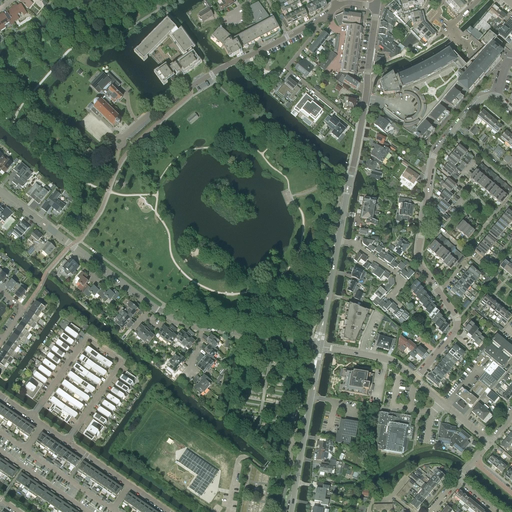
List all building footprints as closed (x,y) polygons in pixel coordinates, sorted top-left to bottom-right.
[(18,0),(18,1),(28,9),(32,4),(30,1),(30,0),(18,0)] [(220,0),(221,1),(220,1),(221,2),(223,4),(219,7),(221,11),(235,3),(232,0),(220,0)] [(320,0),(318,1),(322,9),(327,6),(324,0),(320,0)] [(396,0),(396,1),(396,2),(395,3),(394,2),(385,10),(393,16),(395,18),(397,20),(408,30),(412,35),(419,42),(424,46),(425,47),(425,46),(437,35),(425,23),(422,11),(427,2),(426,0),(396,0)] [(466,5),(467,4),(468,4),(469,4),(470,3),(470,2),(469,2),(471,1),(472,2),(473,0),(446,0),(447,0),(446,1),(454,11),(456,11),(458,13),(459,11),(461,11),(467,6),(466,5)] [(322,9),(318,1),(317,2),(317,1),(315,1),(313,2),(313,3),(313,4),(312,4),(316,12),(322,9)] [(222,46),(223,46),(224,48),(229,57),(231,55),(232,57),(240,53),(239,51),(242,50),(241,49),(256,41),(256,42),(258,41),(264,40),(268,38),(271,37),(275,35),(280,31),(274,17),(271,18),(258,2),(249,7),(255,24),(245,27),(248,31),(233,39),(222,29),(221,30),(219,28),(211,36),(222,46)] [(7,14),(13,23),(19,19),(17,16),(21,13),(23,16),(26,14),(20,5),(17,7),(16,4),(10,8),(11,9),(6,12),(7,14)] [(316,12),(312,4),(306,7),(310,15),(316,12)] [(482,21),(490,27),(502,13),(495,7),(493,7),(482,21)] [(298,11),(303,19),(308,16),(303,8),(298,11)] [(213,16),(208,9),(198,15),(200,17),(199,18),(200,19),(200,20),(202,20),(203,22),(213,16)] [(393,16),(385,10),(380,22),(391,26),(393,28),(397,20),(395,18),(393,16)] [(303,19),(298,11),(294,13),(298,21),(303,19)] [(7,14),(4,16),(3,13),(0,14),(0,31),(5,28),(4,25),(8,22),(10,25),(13,23),(7,14)] [(298,21),(294,13),(289,15),(293,24),(298,21)] [(347,26),(343,57),(340,73),(353,75),(354,75),(358,49),(358,47),(361,27),(359,27),(359,24),(360,24),(361,15),(344,13),(335,17),(339,27),(343,25),(347,26)] [(498,34),(503,28),(500,25),(500,26),(499,25),(506,16),(502,13),(490,27),(498,34)] [(293,24),(289,15),(284,18),(288,26),(293,24)] [(171,22),(167,18),(135,51),(143,60),(144,61),(150,55),(168,37),(183,57),(169,66),(166,63),(161,67),(153,73),(164,87),(172,81),(177,77),(174,73),(175,73),(177,75),(180,73),(182,76),(201,63),(195,54),(196,53),(193,49),(194,48),(181,30),(179,31),(176,26),(173,23),(171,21),(171,22)] [(503,28),(498,34),(505,41),(511,33),(511,32),(511,21),(510,20),(503,28)] [(478,41),(490,27),(482,21),(478,25),(476,23),(471,29),(470,28),(467,31),(478,41)] [(380,22),(379,30),(381,31),(381,30),(386,31),(389,32),(391,27),(391,26),(380,22)] [(405,39),(401,45),(406,48),(419,42),(412,35),(408,30),(409,33),(405,39)] [(406,48),(401,45),(392,39),(392,36),(390,35),(389,35),(389,32),(386,31),(385,36),(378,35),(379,36),(379,40),(381,40),(386,41),(387,41),(388,40),(391,42),(394,44),(400,48),(403,50),(406,48)] [(319,37),(325,41),(329,36),(323,32),(319,37)] [(470,63),(469,63),(466,66),(458,58),(457,57),(457,58),(456,59),(449,48),(436,57),(431,60),(430,60),(430,61),(424,64),(423,64),(418,67),(417,67),(417,68),(411,70),(410,70),(410,71),(404,73),(403,73),(397,76),(397,75),(397,76),(397,77),(394,78),(394,77),(393,76),(381,85),(384,94),(385,94),(385,95),(386,97),(387,96),(388,99),(391,98),(392,100),(395,98),(396,99),(399,97),(398,96),(401,95),(402,95),(404,95),(405,95),(406,95),(407,95),(409,95),(410,95),(412,96),(413,97),(414,98),(415,99),(416,100),(417,101),(417,102),(417,103),(418,103),(418,104),(418,105),(418,106),(419,107),(419,108),(418,109),(418,110),(418,111),(418,112),(417,113),(417,114),(416,115),(416,116),(415,117),(414,118),(413,118),(412,119),(411,120),(410,120),(408,120),(407,121),(406,121),(404,121),(402,126),(402,128),(402,129),(417,139),(418,139),(419,137),(425,142),(435,131),(434,131),(439,126),(449,114),(453,109),(463,98),(467,93),(468,93),(468,94),(486,73),(500,58),(500,57),(499,57),(502,53),(498,49),(502,44),(489,33),(481,42),(485,47),(473,59),(470,62),(470,63)] [(325,41),(319,37),(316,41),(321,46),(325,41)] [(386,41),(381,40),(380,45),(385,49),(389,43),(392,46),(394,44),(391,42),(388,40),(387,41),(386,41)] [(321,46),(316,41),(312,46),(317,50),(321,46)] [(389,43),(385,49),(384,51),(391,52),(395,47),(399,50),(400,48),(394,44),(392,46),(389,43)] [(317,50),(312,46),(308,51),(314,55),(315,53),(317,55),(319,52),(317,51),(317,50)] [(395,47),(391,52),(390,55),(392,58),(400,55),(401,52),(399,50),(395,47)] [(310,70),(313,67),(315,68),(317,65),(307,57),(305,60),(304,59),(301,63),(300,62),(295,69),(306,78),(311,71),(310,70)] [(101,92),(105,96),(111,102),(114,105),(118,100),(118,101),(122,97),(115,90),(120,85),(108,74),(105,77),(102,74),(91,86),(99,94),(101,92)] [(356,90),(360,83),(353,79),(352,79),(347,76),(345,79),(339,75),(338,74),(335,80),(342,85),(343,83),(356,90)] [(278,92),(283,96),(287,92),(291,95),(288,98),(291,101),(300,89),(297,86),(297,85),(289,79),(278,92)] [(306,93),(294,108),(298,112),(301,109),(315,120),(323,110),(312,102),(313,100),(306,93)] [(111,102),(105,96),(102,100),(101,99),(100,101),(99,100),(98,100),(97,99),(96,99),(95,100),(94,100),(94,101),(93,102),(93,103),(93,104),(94,105),(94,106),(91,110),(97,116),(99,114),(102,117),(113,128),(116,125),(117,126),(120,123),(119,122),(122,119),(108,105),(111,102)] [(355,110),(357,100),(344,98),(344,102),(345,102),(344,108),(355,110)] [(482,121),(488,114),(483,110),(477,117),(482,121)] [(190,125),(198,118),(194,113),(186,120),(190,125)] [(487,125),(493,119),(488,114),(482,121),(487,125)] [(330,134),(338,140),(346,129),(342,126),(343,125),(333,117),(332,118),(331,117),(328,121),(335,128),(330,134)] [(385,134),(391,126),(380,118),(374,125),(378,128),(385,134)] [(492,130),(498,123),(493,119),(487,125),(492,130)] [(498,123),(492,130),(497,134),(496,135),(497,136),(501,131),(499,130),(502,127),(498,123)] [(505,142),(511,135),(506,131),(503,135),(501,134),(498,139),(503,144),(505,142)] [(387,148),(389,145),(384,143),(386,138),(379,134),(378,135),(377,135),(377,137),(377,138),(376,141),(379,142),(379,143),(384,146),(387,148)] [(374,151),(385,158),(388,153),(389,154),(391,151),(385,147),(383,150),(378,146),(374,151)] [(456,150),(463,156),(467,152),(459,146),(456,150)] [(463,156),(456,150),(452,154),(460,160),(463,156)] [(385,158),(374,151),(371,156),(376,159),(375,162),(376,162),(377,163),(381,166),(383,163),(382,163),(385,158)] [(460,160),(452,154),(449,157),(457,164),(460,160)] [(3,156),(0,159),(0,169),(4,173),(12,164),(6,159),(5,160),(2,157),(3,156)] [(457,164),(449,157),(446,161),(456,169),(454,167),(457,164)] [(377,163),(376,162),(367,160),(365,169),(370,171),(370,172),(369,179),(379,181),(381,173),(374,172),(377,163)] [(445,167),(452,173),(456,169),(446,161),(448,163),(445,167)] [(30,176),(32,174),(29,171),(29,170),(21,163),(19,166),(18,166),(14,171),(18,174),(14,179),(15,180),(12,183),(17,187),(18,185),(22,188),(27,183),(26,182),(28,181),(31,177),(30,176)] [(452,173),(445,167),(441,171),(449,177),(452,173)] [(413,184),(418,177),(407,169),(402,176),(413,184)] [(473,181),(480,174),(476,170),(469,178),(473,181)] [(477,185),(484,177),(480,174),(473,181),(477,185)] [(481,188),(488,180),(484,177),(477,185),(481,188)] [(445,183),(452,190),(456,185),(448,179),(445,183)] [(485,191),(491,183),(488,180),(481,188),(485,191)] [(452,190),(445,183),(441,187),(453,196),(449,193),(452,190)] [(489,194),(495,187),(491,183),(485,191),(489,194)] [(38,205),(50,191),(46,187),(43,190),(36,184),(27,195),(38,205)] [(453,196),(441,187),(445,190),(442,194),(449,200),(453,196)] [(493,198),(499,190),(495,187),(489,194),(493,198)] [(497,201),(503,193),(499,190),(493,198),(497,201)] [(60,214),(65,206),(57,200),(60,195),(56,192),(52,196),(51,196),(46,203),(46,204),(43,208),(48,212),(51,207),(60,214)] [(503,193),(497,201),(501,205),(507,197),(503,193)] [(449,200),(442,194),(438,198),(450,207),(446,204),(449,200)] [(399,209),(412,211),(413,205),(410,204),(411,199),(399,197),(398,202),(400,203),(399,209)] [(379,216),(379,211),(374,211),(376,200),(365,198),(365,199),(364,200),(363,202),(364,203),(364,204),(361,219),(366,219),(365,224),(374,226),(374,225),(377,226),(378,221),(375,221),(372,220),(373,215),(379,216)] [(450,207),(438,198),(442,201),(439,205),(446,211),(450,207)] [(446,211),(439,205),(435,209),(440,213),(438,215),(446,221),(450,218),(447,215),(445,213),(446,211)] [(0,223),(2,221),(5,223),(1,227),(6,231),(15,221),(10,217),(13,214),(6,208),(4,211),(0,207),(0,223)] [(412,211),(399,209),(398,214),(396,214),(395,219),(407,221),(408,216),(411,217),(412,211)] [(501,218),(509,225),(511,221),(511,220),(505,214),(501,218)] [(509,225),(501,218),(498,222),(506,229),(509,225)] [(6,234),(9,237),(12,233),(20,239),(29,227),(22,221),(14,231),(12,228),(6,234)] [(460,233),(466,225),(462,222),(456,229),(460,233)] [(495,226),(503,232),(506,229),(498,222),(495,226)] [(463,236),(470,228),(466,225),(460,233),(463,236)] [(503,232),(495,226),(492,230),(499,236),(503,232)] [(360,229),(359,232),(360,232),(359,235),(365,236),(365,237),(369,238),(369,234),(371,234),(372,230),(368,230),(360,228),(360,229)] [(470,228),(463,236),(467,239),(474,231),(470,228)] [(499,236),(492,230),(488,234),(496,240),(499,236)] [(35,251),(43,242),(40,240),(42,237),(35,231),(28,239),(33,244),(26,252),(30,256),(35,251)] [(484,240),(492,246),(495,242),(488,236),(484,240)] [(403,252),(409,244),(401,238),(395,246),(395,247),(395,248),(392,246),(390,249),(400,256),(403,252)] [(363,240),(362,242),(362,243),(362,244),(363,244),(363,245),(364,245),(366,247),(365,248),(371,253),(372,251),(373,252),(374,251),(377,252),(380,247),(378,245),(375,249),(371,246),(372,244),(369,242),(370,241),(363,240)] [(481,244),(489,250),(492,246),(484,240),(481,244)] [(432,253),(438,245),(434,241),(427,249),(432,253)] [(43,242),(35,251),(38,253),(40,250),(47,256),(49,253),(50,253),(52,251),(52,250),(54,248),(47,242),(45,244),(43,242)] [(489,250),(481,244),(478,247),(485,254),(489,250)] [(438,245),(432,253),(435,256),(442,248),(438,245)] [(380,247),(377,252),(379,254),(378,256),(379,257),(378,258),(384,263),(385,261),(387,262),(392,255),(387,252),(386,254),(381,251),(383,249),(380,247)] [(485,254),(478,247),(474,251),(482,258),(485,254)] [(442,248),(435,256),(439,259),(446,251),(442,248)] [(446,251),(439,259),(443,262),(442,263),(450,254),(446,251)] [(365,269),(368,263),(366,262),(367,260),(366,259),(367,257),(361,253),(360,255),(358,253),(353,260),(358,264),(361,260),(365,263),(362,267),(365,269)] [(446,267),(453,259),(449,256),(450,255),(450,254),(442,263),(446,267)] [(461,254),(455,261),(457,262),(454,265),(457,268),(465,258),(461,254)] [(392,255),(387,262),(388,263),(387,265),(393,269),(394,268),(396,269),(397,267),(399,269),(403,264),(400,262),(398,266),(393,262),(396,259),(392,255)] [(453,259),(446,267),(450,270),(454,265),(457,262),(455,261),(453,259)] [(72,275),(78,267),(74,264),(75,263),(71,260),(69,261),(62,268),(65,271),(64,273),(68,276),(70,273),(72,275)] [(499,266),(504,270),(509,264),(510,264),(511,262),(510,261),(508,263),(505,260),(499,266)] [(368,263),(365,269),(367,270),(370,267),(374,270),(371,274),(376,277),(381,270),(380,269),(381,267),(375,263),(374,264),(372,263),(371,265),(368,263)] [(403,264),(399,269),(401,271),(400,272),(401,274),(400,275),(406,280),(407,279),(408,280),(414,274),(410,270),(407,273),(403,269),(406,266),(403,264)] [(468,271),(477,279),(481,274),(471,267),(470,269),(469,268),(467,270),(468,271)] [(352,275),(351,277),(357,280),(356,283),(362,285),(364,280),(360,278),(363,271),(355,268),(354,268),(352,272),(353,272),(351,274),(352,275)] [(376,277),(380,280),(383,277),(388,280),(388,282),(394,282),(394,279),(393,279),(390,277),(388,275),(390,274),(384,270),(383,271),(381,270),(376,277)] [(463,274),(464,275),(474,283),(477,279),(468,271),(466,273),(465,272),(463,274)] [(83,293),(88,287),(86,284),(88,282),(85,279),(88,277),(82,272),(78,277),(80,279),(77,283),(80,285),(77,288),(83,293)] [(461,279),(470,287),(474,283),(464,275),(463,277),(462,276),(460,278),(461,279)] [(412,294),(420,285),(419,284),(420,282),(417,279),(409,289),(413,292),(412,294)] [(457,284),(467,291),(470,287),(461,279),(459,281),(458,280),(456,283),(457,284)] [(5,288),(12,294),(21,284),(21,283),(19,285),(15,282),(12,280),(5,288)] [(362,302),(365,295),(358,291),(359,288),(356,287),(358,284),(351,281),(349,281),(348,283),(349,285),(347,290),(353,293),(356,294),(354,298),(362,302)] [(394,282),(388,282),(388,285),(384,289),(381,286),(377,290),(384,296),(385,294),(386,296),(391,290),(390,289),(391,288),(393,285),(394,285),(394,282)] [(23,289),(25,287),(21,284),(12,294),(19,299),(26,292),(23,289)] [(420,285),(412,294),(416,297),(415,298),(423,289),(422,289),(424,287),(420,284),(420,285)] [(454,288),(463,295),(467,291),(457,284),(456,285),(455,284),(453,287),(454,288)] [(88,287),(83,293),(89,298),(92,295),(94,297),(97,294),(99,297),(104,291),(98,286),(96,289),(93,286),(91,289),(88,287)] [(463,295),(454,288),(452,290),(451,289),(449,291),(460,300),(463,295)] [(419,303),(426,294),(425,293),(427,291),(424,289),(423,289),(415,298),(419,302),(419,303)] [(104,291),(99,297),(105,301),(107,299),(110,301),(112,298),(115,300),(120,295),(114,290),(112,293),(109,290),(107,293),(104,291)] [(380,307),(384,302),(382,300),(384,298),(382,297),(384,296),(377,290),(374,294),(377,297),(372,303),(376,307),(378,305),(380,307)] [(422,308),(429,299),(429,298),(430,296),(427,293),(426,294),(419,303),(423,306),(422,307),(422,308)] [(486,305),(491,299),(487,295),(482,301),(480,303),(483,306),(485,304),(486,305)] [(425,312),(433,303),(432,302),(433,301),(430,298),(429,299),(422,308),(426,311),(425,312)] [(490,308),(495,302),(491,299),(486,305),(485,304),(483,306),(485,308),(487,306),(490,308)] [(32,306),(41,313),(45,308),(45,307),(46,305),(39,300),(37,302),(36,301),(32,306)] [(384,302),(380,307),(382,309),(383,308),(387,312),(390,308),(394,312),(397,309),(396,308),(397,306),(391,301),(390,303),(389,301),(386,304),(384,302)] [(125,310),(133,317),(136,313),(140,316),(145,310),(135,302),(133,305),(130,303),(126,307),(127,308),(125,310)] [(495,302),(490,308),(493,311),(494,312),(500,305),(495,302)] [(343,330),(342,336),(344,336),(343,341),(354,343),(360,345),(361,342),(359,342),(360,339),(357,337),(359,334),(361,335),(363,332),(360,331),(365,318),(368,319),(370,316),(367,315),(368,311),(369,309),(374,311),(369,309),(368,311),(349,303),(349,304),(347,304),(346,310),(348,310),(348,313),(345,312),(344,318),(347,319),(346,322),(344,321),(343,327),(345,327),(345,330),(343,330)] [(429,316),(436,308),(435,307),(436,305),(433,303),(425,312),(429,316),(428,317),(429,316)] [(496,318),(504,309),(500,305),(494,312),(493,311),(492,313),(493,315),(496,318)] [(41,313),(32,306),(29,311),(38,318),(41,313)] [(432,321),(439,313),(438,312),(440,310),(436,307),(436,308),(429,316),(428,317),(432,320),(431,321),(432,321)] [(394,312),(393,314),(395,316),(399,320),(401,318),(404,320),(406,320),(409,317),(407,316),(409,314),(403,309),(402,311),(401,309),(399,311),(397,309),(394,312)] [(504,309),(496,318),(500,320),(502,318),(503,319),(508,312),(504,309)] [(119,316),(132,326),(134,324),(130,320),(133,317),(125,310),(123,313),(122,312),(119,316)] [(38,318),(29,311),(26,316),(37,324),(40,319),(38,318)] [(435,326),(442,317),(441,316),(443,315),(440,312),(439,313),(432,321),(436,325),(435,326)] [(511,316),(511,315),(508,312),(503,319),(502,318),(500,320),(498,322),(500,323),(502,322),(505,325),(511,316)] [(26,316),(22,321),(31,327),(33,329),(37,324),(26,316)] [(132,326),(119,316),(116,320),(116,321),(114,323),(122,330),(125,326),(129,329),(132,326)] [(442,317),(435,326),(439,329),(438,330),(445,322),(444,321),(446,319),(443,316),(442,317)] [(31,327),(22,321),(19,326),(28,332),(31,327)] [(445,322),(438,330),(442,334),(448,327),(449,326),(448,325),(449,324),(446,321),(445,322)] [(467,335),(475,325),(471,322),(464,330),(465,330),(464,332),(467,335)] [(67,328),(64,332),(75,339),(78,335),(77,334),(80,330),(71,324),(68,328),(67,328)] [(140,339),(151,327),(148,325),(145,329),(141,325),(134,333),(137,335),(136,336),(140,339)] [(163,340),(174,328),(171,325),(168,329),(164,326),(157,334),(160,336),(159,337),(163,340)] [(470,340),(478,330),(474,327),(475,326),(475,325),(467,335),(468,335),(467,337),(470,340)] [(28,332),(19,326),(15,331),(27,339),(30,334),(28,332)] [(151,327),(140,339),(144,343),(145,342),(148,344),(154,336),(150,333),(153,329),(151,327)] [(174,328),(163,340),(167,344),(168,343),(170,345),(175,339),(177,337),(176,337),(173,334),(176,330),(174,328)] [(181,345),(192,332),(189,330),(186,334),(182,331),(176,337),(177,337),(175,339),(178,341),(177,342),(181,345)] [(473,344),(481,335),(477,331),(478,330),(470,340),(471,339),(471,340),(470,342),(473,344)] [(15,331),(12,336),(21,342),(24,344),(27,339),(15,331)] [(75,339),(64,332),(65,332),(64,335),(63,334),(60,338),(71,346),(74,342),(72,341),(74,338),(75,339)] [(192,332),(181,345),(185,348),(186,348),(188,350),(195,342),(191,339),(194,335),(192,332)] [(383,349),(386,337),(380,336),(380,335),(377,334),(375,340),(378,341),(376,347),(383,349)] [(502,369),(511,357),(511,347),(496,334),(482,352),(502,369)] [(206,342),(217,351),(215,349),(218,345),(217,344),(219,342),(212,335),(208,339),(204,336),(202,339),(205,342),(206,342)] [(481,335),(473,344),(473,345),(474,344),(474,345),(473,346),(477,349),(485,340),(480,336),(481,335)] [(21,342),(12,336),(8,341),(17,347),(21,342)] [(400,337),(398,344),(400,346),(398,349),(403,352),(407,348),(411,352),(415,348),(415,347),(408,341),(401,336),(400,337)] [(386,337),(383,349),(389,350),(391,345),(394,346),(396,340),(392,339),(386,337)] [(71,346),(60,338),(61,339),(59,341),(58,340),(55,344),(66,352),(69,348),(68,347),(70,345),(71,346)] [(17,347),(8,341),(5,346),(14,352),(17,347)] [(204,351),(216,361),(216,360),(213,358),(216,354),(215,353),(217,351),(206,342),(205,342),(209,345),(206,348),(203,345),(200,348),(204,351)] [(66,352),(55,344),(55,345),(56,345),(55,348),(54,347),(51,351),(62,358),(65,354),(64,354),(65,351),(66,352)] [(13,359),(16,354),(14,352),(5,346),(2,351),(13,359)] [(450,349),(461,358),(464,354),(455,346),(453,348),(452,347),(450,349)] [(97,360),(100,355),(88,347),(85,352),(88,354),(85,357),(85,358),(88,360),(91,356),(97,360)] [(411,352),(409,355),(410,356),(412,358),(413,359),(417,355),(421,359),(421,358),(424,356),(426,354),(426,353),(419,347),(417,349),(415,348),(411,352)] [(461,358),(450,349),(451,350),(450,352),(449,351),(447,353),(457,362),(461,358)] [(2,351),(0,353),(0,357),(7,362),(10,364),(13,359),(2,351)] [(62,358),(51,351),(52,352),(50,354),(49,353),(47,357),(58,365),(60,361),(59,360),(61,358),(62,359),(62,358)] [(198,357),(211,368),(214,364),(214,363),(216,361),(204,351),(208,354),(205,358),(201,355),(198,357)] [(457,362),(447,353),(448,354),(446,356),(445,355),(444,357),(454,366),(457,362)] [(172,359),(184,370),(186,367),(182,364),(186,360),(178,354),(176,356),(175,355),(172,359)] [(100,355),(97,360),(103,364),(100,368),(104,370),(106,366),(109,368),(112,364),(100,355)] [(94,364),(88,360),(85,358),(85,357),(83,356),(80,360),(82,362),(79,366),(82,368),(85,364),(91,368),(94,364)] [(58,365),(47,357),(47,358),(46,360),(45,360),(42,364),(53,371),(56,367),(55,367),(56,364),(57,365),(58,365)] [(211,368),(198,357),(196,360),(200,363),(197,367),(205,374),(207,371),(208,372),(211,368)] [(454,366),(444,357),(443,357),(445,358),(443,360),(442,359),(440,361),(450,370),(454,366)] [(184,370),(172,359),(171,359),(165,365),(167,367),(175,373),(178,369),(182,372),(184,370)] [(450,370),(440,361),(441,362),(440,364),(438,363),(436,365),(447,374),(450,370)] [(53,371),(42,364),(43,364),(41,367),(41,366),(38,370),(49,378),(51,374),(50,373),(52,371),(53,371)] [(89,372),(82,368),(79,366),(77,364),(74,369),(76,370),(74,374),(73,374),(77,377),(79,372),(86,377),(89,372)] [(100,368),(94,364),(91,368),(97,373),(95,377),(98,379),(101,375),(103,377),(106,372),(104,370),(100,368)] [(447,374),(436,365),(436,366),(437,367),(436,368),(435,367),(433,370),(443,378),(447,374)] [(44,384),(49,378),(38,370),(39,371),(37,373),(36,373),(33,377),(44,384)] [(443,378),(433,370),(434,371),(433,372),(431,371),(429,374),(440,383),(443,378)] [(345,372),(341,392),(370,397),(374,375),(353,371),(353,373),(345,372)] [(95,377),(89,372),(86,377),(91,381),(89,385),(92,387),(95,383),(97,385),(100,380),(98,379),(95,377)] [(120,379),(131,387),(133,383),(133,382),(136,378),(127,372),(124,376),(123,375),(120,379)] [(83,381),(77,377),(73,374),(74,374),(71,373),(68,377),(70,379),(68,383),(71,385),(74,381),(80,385),(83,381)] [(440,383),(429,374),(431,375),(429,377),(428,376),(426,378),(428,380),(432,383),(436,387),(440,383)] [(486,374),(480,382),(491,391),(497,384),(486,374)] [(194,378),(207,389),(211,385),(210,384),(212,382),(204,375),(201,379),(197,376),(194,378)] [(43,385),(38,381),(34,378),(24,393),(33,400),(43,385)] [(207,389),(194,378),(192,381),(196,384),(193,388),(201,395),(203,392),(204,393),(207,389)] [(131,387),(120,379),(120,380),(121,380),(119,383),(118,382),(115,386),(126,393),(129,389),(128,389),(130,386),(131,387)] [(77,389),(71,385),(68,383),(65,381),(62,385),(65,387),(62,391),(65,393),(68,389),(74,394),(77,389)] [(89,385),(83,381),(80,385),(86,389),(83,393),(86,396),(86,395),(89,392),(91,393),(95,389),(92,387),(89,385)] [(463,401),(479,382),(478,381),(468,393),(462,388),(456,395),(462,400),(463,401)] [(479,382),(463,401),(465,402),(471,407),(487,388),(480,382),(479,382)] [(126,393),(115,386),(116,387),(115,389),(114,388),(111,392),(122,400),(125,396),(124,395),(125,393),(126,393)] [(71,398),(65,393),(62,391),(59,389),(56,394),(59,396),(56,399),(56,400),(59,402),(62,398),(68,402),(71,398)] [(83,393),(77,389),(74,394),(80,398),(77,402),(80,404),(81,404),(83,400),(86,402),(89,397),(86,395),(86,396),(83,393)] [(122,400),(111,392),(112,393),(110,395),(109,395),(107,399),(117,406),(120,402),(119,402),(121,399),(122,400)] [(510,397),(505,393),(501,398),(506,402),(510,397)] [(65,406),(59,402),(56,400),(56,399),(54,398),(51,402),(53,404),(48,411),(52,413),(55,408),(61,412),(65,406)] [(77,402),(71,398),(68,402),(74,406),(71,410),(75,412),(77,408),(80,410),(83,406),(81,404),(80,404),(77,402)] [(117,406),(107,399),(106,399),(108,400),(106,402),(105,401),(102,405),(113,413),(116,409),(115,408),(116,406),(117,406)] [(457,404),(463,409),(466,406),(463,404),(465,402),(463,401),(462,400),(460,402),(459,401),(457,404)] [(479,418),(485,410),(478,404),(471,412),(479,418)] [(113,413),(102,405),(103,406),(101,408),(100,408),(98,411),(109,419),(111,415),(110,414),(112,412),(113,413)] [(71,410),(65,406),(61,412),(67,416),(64,421),(67,423),(72,417),(74,418),(77,414),(75,412),(71,410)] [(5,408),(0,414),(0,415),(4,418),(3,420),(9,410),(5,408)] [(9,410),(3,420),(7,423),(14,413),(9,410)] [(485,410),(479,418),(486,424),(492,417),(485,410)] [(109,419),(98,411),(98,412),(99,412),(97,415),(96,414),(93,418),(104,426),(107,422),(106,421),(108,419),(109,419)] [(411,439),(413,427),(410,426),(412,416),(400,414),(400,416),(391,414),(378,412),(377,420),(378,421),(374,445),(376,445),(376,449),(401,454),(407,450),(409,438),(411,439)] [(14,413),(7,423),(11,426),(18,416),(14,413)] [(18,416),(11,426),(12,426),(13,424),(16,427),(15,428),(16,428),(22,419),(18,416)] [(22,419),(16,428),(20,431),(26,422),(22,419)] [(356,438),(358,422),(341,419),(338,433),(336,432),(334,442),(349,445),(351,437),(356,438)] [(93,420),(91,422),(83,434),(92,440),(95,436),(97,438),(96,437),(97,437),(100,434),(99,433),(100,433),(100,432),(101,432),(104,427),(93,420)] [(26,422),(20,431),(24,434),(30,425),(26,422)] [(467,441),(471,437),(462,430),(459,434),(458,433),(458,430),(456,429),(456,428),(450,426),(450,425),(440,424),(436,443),(449,445),(449,446),(452,447),(452,446),(461,454),(470,444),(467,441)] [(30,425),(24,434),(28,437),(35,428),(30,425)] [(40,445),(47,436),(42,433),(36,442),(40,445)] [(47,436),(40,445),(44,448),(51,439),(47,436)] [(51,439),(44,448),(49,451),(55,442),(51,439)] [(324,452),(328,453),(330,455),(331,452),(328,451),(329,446),(333,446),(333,444),(332,440),(326,439),(325,444),(321,443),(321,442),(317,441),(316,445),(319,446),(319,450),(324,451),(324,452)] [(509,446),(504,441),(500,446),(505,450),(507,448),(509,446)] [(55,442),(49,451),(53,454),(59,445),(55,442)] [(59,445),(53,454),(54,453),(58,455),(57,457),(63,448),(59,445)] [(63,448),(57,457),(61,460),(68,451),(63,448)] [(189,488),(201,497),(218,472),(186,450),(178,462),(197,476),(189,488)] [(324,451),(319,450),(317,460),(322,461),(323,458),(327,459),(328,453),(324,452),(324,451)] [(68,451),(61,460),(65,463),(72,454),(68,451)] [(72,454),(65,463),(66,463),(67,461),(71,464),(69,466),(70,466),(76,456),(72,454)] [(492,465),(497,459),(495,457),(492,455),(487,461),(492,465)] [(76,456),(70,466),(74,469),(80,460),(76,456)] [(497,469),(502,463),(497,459),(492,465),(497,469)] [(3,474),(9,465),(7,464),(8,461),(7,460),(0,469),(0,470),(4,472),(2,474),(3,474)] [(319,472),(331,474),(334,474),(335,468),(336,461),(329,460),(328,466),(320,465),(319,472)] [(82,474),(88,465),(84,462),(77,471),(82,474)] [(502,463),(497,469),(501,473),(506,467),(502,463)] [(7,477),(15,465),(13,464),(11,466),(9,465),(3,474),(7,477)] [(15,465),(7,477),(11,480),(18,471),(15,469),(17,467),(15,465)] [(86,477),(92,468),(88,465),(82,474),(86,477)] [(353,469),(350,476),(352,477),(352,478),(356,480),(358,480),(362,470),(361,470),(354,467),(353,469)] [(90,480),(97,471),(92,468),(86,477),(90,480)] [(434,475),(441,481),(445,476),(436,469),(432,474),(434,475)] [(416,472),(416,473),(417,473),(417,474),(418,474),(418,475),(419,475),(419,476),(418,475),(417,475),(417,476),(417,477),(418,477),(418,478),(419,479),(420,479),(420,480),(421,481),(422,481),(422,480),(423,480),(423,479),(424,478),(424,477),(422,475),(423,474),(421,473),(418,470),(417,470),(417,471),(416,471),(416,472)] [(94,483),(101,474),(97,471),(90,480),(94,483)] [(20,484),(28,474),(26,473),(24,475),(21,473),(16,481),(15,483),(19,486),(20,484)] [(24,489),(30,479),(28,478),(29,475),(28,474),(20,484),(24,487),(23,489),(24,489)] [(99,486),(105,477),(101,474),(94,483),(99,486)] [(412,474),(410,476),(417,482),(419,479),(412,474)] [(430,480),(437,486),(441,481),(434,475),(430,480)] [(103,489),(109,479),(105,477),(99,486),(103,489)] [(28,492),(36,480),(34,479),(32,481),(30,479),(24,489),(28,492)] [(107,492),(113,482),(109,479),(103,489),(107,492)] [(32,494),(38,485),(36,484),(38,481),(36,480),(28,492),(32,494)] [(426,485),(433,491),(437,486),(430,480),(426,485)] [(111,494),(118,485),(113,482),(107,492),(111,494)] [(36,497),(44,486),(42,484),(40,487),(38,485),(32,494),(36,497)] [(422,490),(429,495),(433,491),(426,485),(424,484),(420,488),(422,490)] [(118,485),(111,494),(111,495),(112,493),(117,496),(122,488),(118,485)] [(315,495),(325,496),(326,490),(328,490),(329,487),(322,485),(322,489),(316,488),(315,495)] [(40,500),(47,491),(45,490),(46,487),(44,486),(36,497),(36,498),(38,496),(41,499),(40,500)] [(409,491),(404,487),(402,489),(407,494),(409,495),(411,493),(409,491)] [(45,503),(53,491),(51,490),(49,492),(47,491),(40,500),(45,503)] [(418,495),(425,500),(429,495),(422,490),(418,495)] [(50,505),(55,497),(53,496),(55,493),(53,491),(45,503),(46,502),(50,505)] [(460,500),(465,495),(460,491),(455,497),(460,500)] [(127,506),(134,496),(129,493),(123,503),(127,506)] [(325,496),(315,495),(314,501),(321,502),(320,505),(326,506),(326,503),(324,503),(325,496)] [(414,499),(421,505),(425,500),(418,495),(414,499)] [(465,495),(460,500),(464,504),(469,498),(465,495)] [(54,508),(61,497),(59,496),(57,498),(55,497),(50,505),(54,508)] [(134,496),(127,506),(128,506),(129,504),(133,507),(131,508),(132,509),(138,499),(134,496)] [(58,510),(64,503),(62,501),(63,499),(61,497),(54,508),(53,509),(57,511),(58,510)] [(469,508),(474,502),(469,498),(464,504),(463,506),(467,510),(469,508)] [(138,499),(132,509),(136,511),(142,502),(138,499)] [(421,505),(414,499),(410,504),(409,504),(407,506),(412,510),(414,508),(416,510),(421,505)] [(63,511),(70,503),(68,502),(66,504),(64,503),(58,510),(60,511),(63,511)] [(142,502),(136,511),(141,511),(146,505),(142,502)] [(474,511),(478,506),(474,502),(469,508),(474,511)] [(69,511),(72,508),(70,507),(72,504),(70,503),(63,511),(69,511)]
